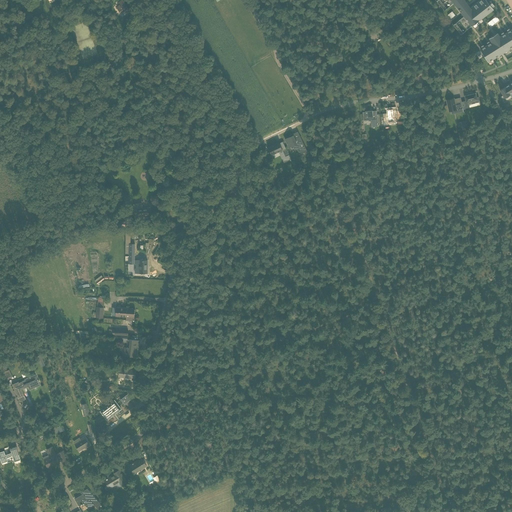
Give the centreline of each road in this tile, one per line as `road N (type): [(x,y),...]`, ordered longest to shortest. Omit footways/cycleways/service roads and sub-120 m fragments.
road 1 (residential): [(46,496),(143,427),(160,311),(176,267)]
road 2 (unclassified): [(176,267),(252,149),(305,118)]
road 3 (residential): [(305,118),(480,80)]
road 4 (track): [(305,118),(274,55),(287,0)]
